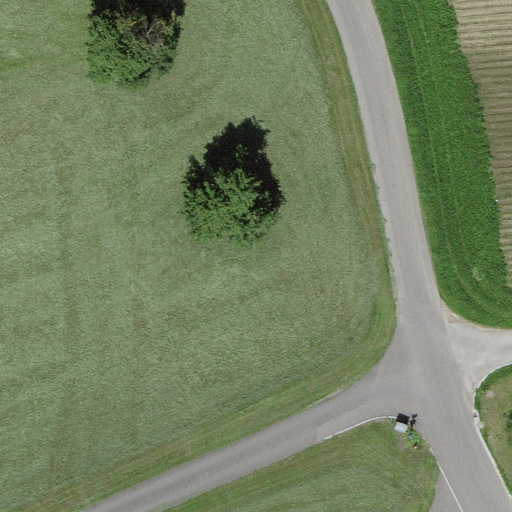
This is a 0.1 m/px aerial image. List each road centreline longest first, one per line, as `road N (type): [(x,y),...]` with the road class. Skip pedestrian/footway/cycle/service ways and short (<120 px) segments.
road 1 (unclassified): [(343,0),(372,87),(436,373)]
road 2 (unclassified): [(436,373),(126,511)]
road 3 (unclassified): [(436,373),(493,511)]
